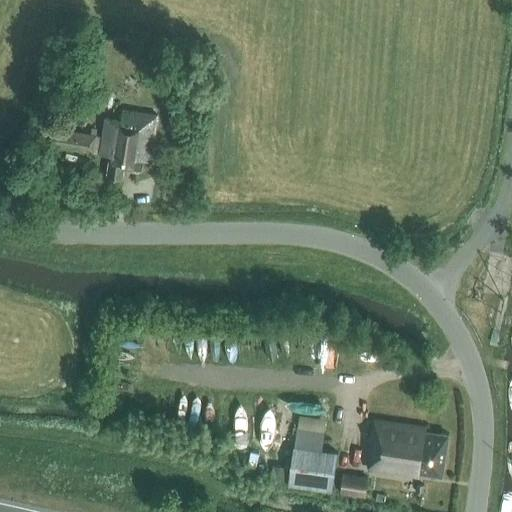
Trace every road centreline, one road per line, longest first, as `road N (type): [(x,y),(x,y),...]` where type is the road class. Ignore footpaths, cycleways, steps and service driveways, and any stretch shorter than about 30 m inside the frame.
road 1 (tertiary): [(430,294),(347,242),(0,222)]
road 2 (tertiary): [(478,511),(485,416),(465,344),(430,294)]
road 3 (unclassified): [(430,294),(491,228),(511,178)]
